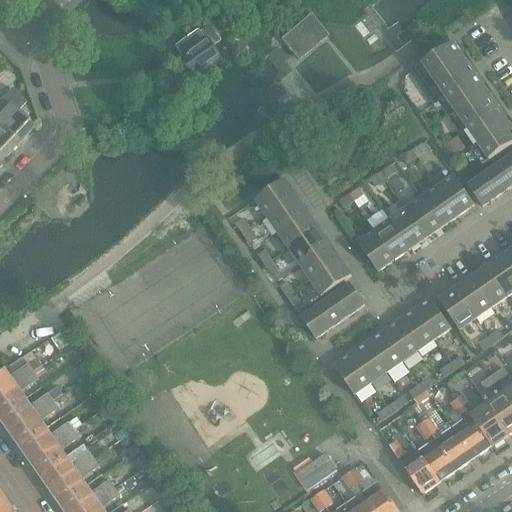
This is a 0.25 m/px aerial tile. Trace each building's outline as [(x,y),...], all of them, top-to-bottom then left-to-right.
[(309,17),(281,41),(282,43),(298,62),(327,38),(309,17)] [(180,61),(191,76),(217,58),(211,49),(220,42),(209,28),(200,34),(200,35),(178,50),(184,58),(180,61)] [(511,130),(453,46),(420,68),(487,165),(504,153),(509,160),(511,158),(511,130)] [(0,129),(18,146),(34,129),(17,113),(26,104),(11,90),(0,101),(0,129)] [(0,129),(0,160),(2,163),(18,146),(0,129)] [(465,149),(458,138),(446,146),(454,157),(465,149)] [(423,146),(413,153),(417,160),(427,153),(423,146)] [(413,153),(403,160),(408,166),(417,160),(413,153)] [(511,158),(509,160),(501,166),(511,181),(511,158)] [(511,181),(501,166),(485,177),(499,198),(511,189),(511,181)] [(391,168),(381,175),(386,182),(396,175),(391,168)] [(381,175),(371,182),(376,188),(386,182),(381,175)] [(485,177),(469,188),(483,209),(499,198),(485,177)] [(454,178),(438,189),(459,219),(475,208),(454,178)] [(256,202),(267,218),(297,198),(286,182),(256,202)] [(359,189),(350,196),(354,203),(364,196),(359,189)] [(438,189),(422,200),(443,230),(459,219),(438,189)] [(350,196),(340,203),(344,210),(354,203),(350,196)] [(297,198),(267,218),(278,235),(308,214),(297,198)] [(422,200),(406,211),(427,241),(443,230),(422,200)] [(406,211),(390,222),(411,252),(427,241),(406,211)] [(319,230),(308,214),(278,235),(289,251),(319,230)] [(237,225),(243,236),(250,231),(243,221),(237,225)] [(390,222),(374,233),(395,263),(411,252),(390,222)] [(319,230),(289,251),(300,267),(330,246),(319,230)] [(250,231),(243,236),(250,246),(257,241),(250,231)] [(374,233),(358,244),(379,274),(395,263),(374,233)] [(330,246),(300,267),(311,283),(341,262),(330,246)] [(258,257),(265,267),(272,262),(265,252),(258,257)] [(511,270),(504,258),(487,269),(508,299),(511,296),(511,270)] [(272,262),(265,267),(272,277),(279,272),(272,262)] [(341,262),(311,283),(322,299),(352,278),(341,262)] [(487,269),(471,280),(492,310),(508,299),(487,269)] [(471,280),(455,291),(476,321),(492,310),(471,280)] [(287,284),(280,289),(287,299),(294,294),(287,284)] [(351,286),(335,298),(349,319),(366,307),(351,286)] [(455,291),(439,303),(460,333),(476,321),(455,291)] [(294,294),(287,299),(294,309),(301,304),(294,294)] [(335,298),(318,309),(333,330),(349,319),(335,298)] [(431,301),(415,312),(435,342),(452,331),(431,301)] [(318,309),(302,320),(316,341),(333,330),(318,309)] [(415,312),(399,323),(419,353),(435,342),(415,312)] [(399,323),(383,334),(403,364),(419,353),(399,323)] [(499,332),(489,339),(494,346),(504,339),(499,332)] [(383,334),(367,346),(387,375),(403,364),(383,334)] [(489,339),(479,346),(484,353),(494,346),(489,339)] [(367,346),(351,357),(371,386),(387,375),(367,346)] [(351,357),(335,368),(355,398),(371,386),(351,357)] [(461,359),(451,366),(456,373),(466,366),(461,359)] [(451,366),(441,373),(446,379),(456,373),(451,366)] [(0,374),(0,396),(33,374),(27,367),(11,378),(6,371),(0,374)] [(492,378),(497,384),(508,377),(503,370),(492,378)] [(33,374),(0,396),(0,418),(26,400),(21,393),(38,381),(33,374)] [(492,378),(481,386),(485,392),(497,384),(492,378)] [(430,380),(420,387),(424,394),(434,387),(430,380)] [(420,387),(410,394),(414,401),(424,394),(420,387)] [(511,406),(504,394),(487,406),(509,437),(511,435),(511,406)] [(26,400),(0,418),(0,422),(8,434),(53,403),(48,396),(31,408),(26,400)] [(464,397),(458,401),(467,414),(470,418),(470,417),(492,449),(509,437),(487,406),(480,411),(476,406),(473,409),(464,397)] [(458,401),(452,406),(460,418),(467,414),(458,401)] [(398,402),(388,409),(393,416),(403,409),(398,402)] [(53,403),(8,434),(19,449),(47,429),(41,422),(58,410),(53,403)] [(104,421),(115,414),(110,406),(99,413),(104,421)] [(388,409),(378,416),(383,423),(393,416),(388,409)] [(453,430),(474,462),(492,450),(470,418),(453,430)] [(423,425),(432,437),(438,433),(430,421),(423,425)] [(47,429),(19,449),(29,463),(73,432),(68,425),(52,437),(47,429)] [(423,425),(418,429),(426,441),(432,437),(423,425)] [(129,436),(125,429),(117,434),(121,441),(129,436)] [(453,430),(436,442),(457,473),(474,462),(453,430)] [(73,432),(29,463),(39,478),(67,458),(62,451),(78,440),(73,432)] [(436,442),(419,454),(441,485),(457,473),(436,442)] [(396,443),(390,448),(399,460),(405,456),(396,443)] [(130,457),(139,451),(135,445),(126,451),(130,457)] [(67,458),(39,478),(49,492),(94,461),(89,454),(72,466),(67,458)] [(402,465),(408,473),(407,473),(423,497),(441,485),(419,454),(402,465)] [(149,466),(142,456),(134,463),(140,472),(149,466)] [(326,456),(297,476),(308,493),(337,473),(326,456)] [(82,480),(99,469),(94,461),(49,492),(59,507),(87,488),(82,480)] [(349,476),(356,486),(363,481),(355,471),(349,476)] [(349,476),(343,480),(350,490),(356,486),(349,476)] [(87,488),(59,507),(63,511),(83,511),(114,490),(109,483),(92,495),(87,488)] [(398,511),(385,492),(379,484),(363,496),(374,511),(398,511)] [(104,511),(103,509),(119,498),(114,490),(83,511),(104,511)] [(324,493),(317,497),(324,508),(331,503),(324,493)] [(374,511),(363,496),(347,506),(350,511),(374,511)] [(173,504),(168,497),(162,501),(167,508),(173,504)] [(317,497),(311,501),(318,511),(324,508),(317,497)] [(0,511),(14,511),(6,500),(0,504),(0,511)]
